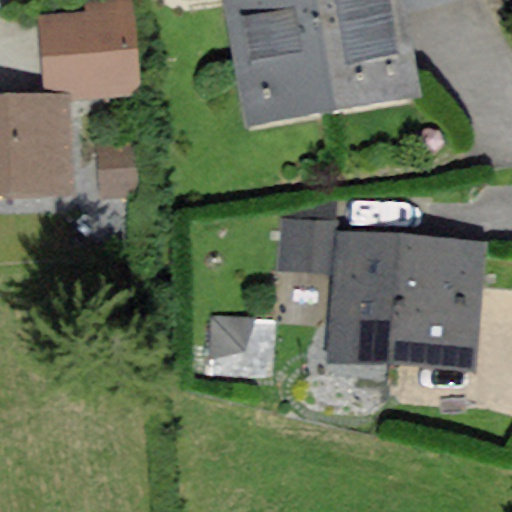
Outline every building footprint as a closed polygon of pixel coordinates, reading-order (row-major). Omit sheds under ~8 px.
[(408,86),(391,0),(234,0),(256,115),(408,86)] [(128,3),(93,6),(94,16),(46,20),(51,89),(134,83),(128,3)] [(61,99),(0,102),(0,188),(67,184),(61,99)] [(467,361),(477,249),(346,237),(335,349),(467,361)] [(217,316),(214,359),(272,363),(274,320),(217,316)]
